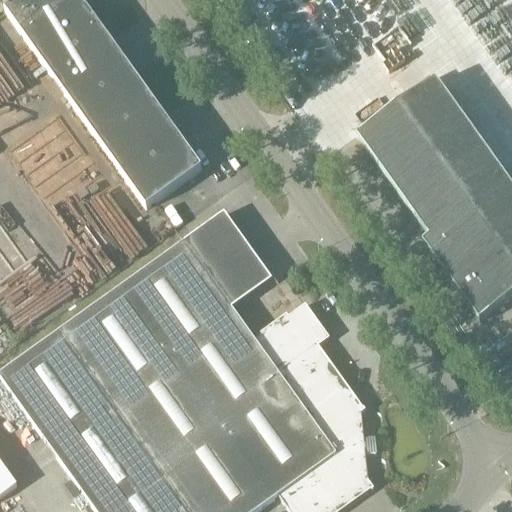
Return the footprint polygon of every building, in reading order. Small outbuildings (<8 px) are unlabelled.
[(0,0),(0,8),(146,212),(201,172),(78,0),(0,0)] [(376,0),(256,0),(321,90),(401,34),(376,0)] [(511,300),(511,190),(451,104),(436,84),(358,140),(430,241),(424,245),(479,323),(511,300)] [(255,343),(232,311),(272,282),(224,216),(0,376),(0,382),(92,511),(260,511),(278,500),(286,511),(345,511),(373,492),(368,484),(361,416),(365,413),(319,349),(330,341),(306,307),(289,319),(287,317),(260,336),(262,338),(255,343)] [(0,466),(0,500),(16,489),(0,466)]
